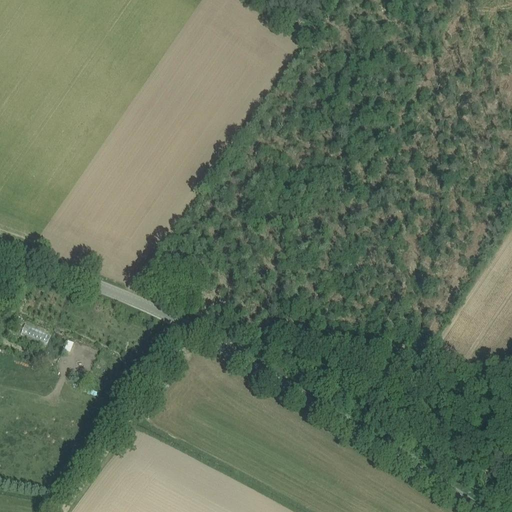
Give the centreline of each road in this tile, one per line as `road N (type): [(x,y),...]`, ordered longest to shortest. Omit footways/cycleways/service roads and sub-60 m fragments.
road 1 (tertiary): [(485,511),(189,328),(0,248)]
road 2 (track): [(511,372),(282,332),(251,333),(223,350)]
road 3 (track): [(189,328),(61,511)]
